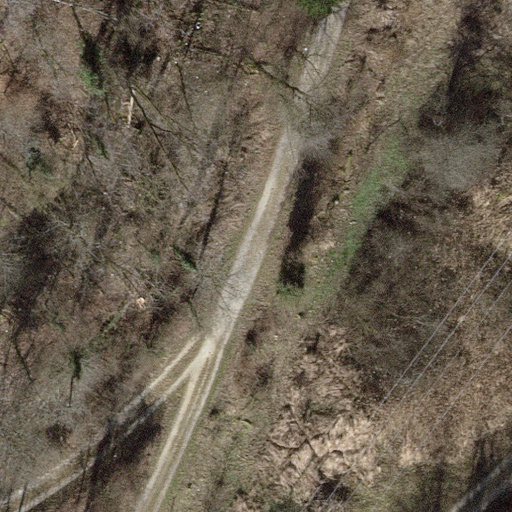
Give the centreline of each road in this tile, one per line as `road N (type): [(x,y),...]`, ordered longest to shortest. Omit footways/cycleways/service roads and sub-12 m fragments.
road 1 (track): [(343,0),(151,511)]
road 2 (track): [(234,307),(78,477),(9,511)]
